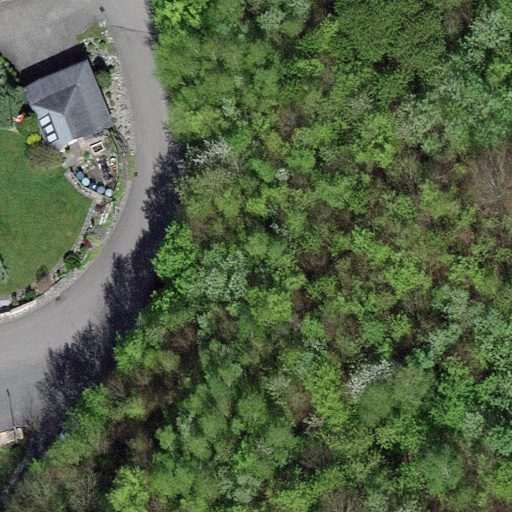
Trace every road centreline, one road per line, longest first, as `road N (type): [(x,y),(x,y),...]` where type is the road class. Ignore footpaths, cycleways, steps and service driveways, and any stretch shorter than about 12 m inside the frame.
road 1 (residential): [(127,0),(150,127),(143,207),(118,271),(78,312),(0,341)]
road 2 (track): [(78,312),(97,360),(0,500)]
